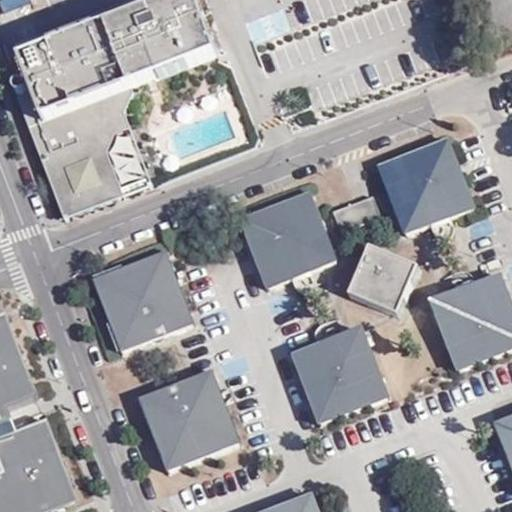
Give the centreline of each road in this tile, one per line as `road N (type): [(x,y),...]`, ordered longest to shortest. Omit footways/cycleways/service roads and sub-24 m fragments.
road 1 (unclassified): [(463,87),(37,254)]
road 2 (unclassified): [(37,254),(130,511)]
road 3 (residential): [(306,479),(216,249)]
